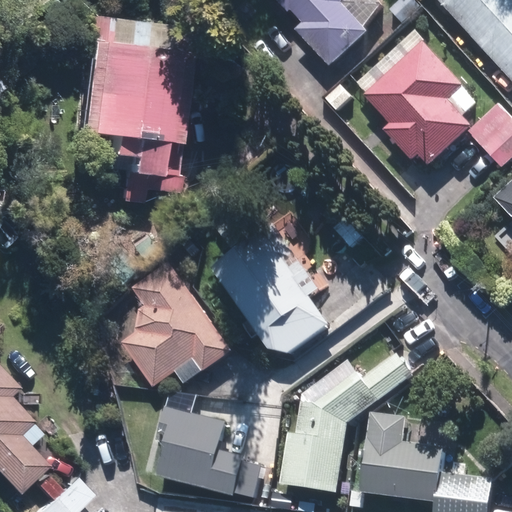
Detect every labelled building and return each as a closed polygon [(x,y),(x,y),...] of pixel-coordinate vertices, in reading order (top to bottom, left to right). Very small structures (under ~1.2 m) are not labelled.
[(369,37),(363,30),(383,11),(373,0),(276,0),(274,2),(288,19),(292,15),(305,29),(296,37),(328,73),(369,37)] [(511,0),(439,0),(511,80),(511,0)] [(170,31),(84,24),(82,51),(73,50),(66,139),(97,142),(96,161),(115,162),(115,179),(119,180),(117,206),(140,207),(141,200),(166,202),(171,147),(161,146),(170,31)] [(363,101),(389,129),(381,135),(398,154),(409,166),(417,160),(425,169),(468,131),(460,122),(475,108),(461,92),(421,48),(363,101)] [(335,114),(352,99),(341,87),(325,102),(335,114)] [(511,158),(511,117),(501,106),(468,137),(477,147),(485,155),(500,171),(511,158)] [(511,187),(500,199),(494,205),(511,223),(511,222),(511,187)] [(334,232),(350,250),(361,240),(345,222),(334,232)] [(327,329),(317,315),(307,301),(319,292),(271,227),(209,271),(268,354),(288,358),(327,329)] [(153,235),(133,247),(141,261),(161,249),(153,235)] [(140,276),(124,256),(100,276),(115,295),(140,276)] [(177,278),(168,266),(130,293),(144,313),(135,318),(144,331),(122,347),(152,391),(174,375),(183,387),(214,367),(232,356),(177,278)] [(360,386),(348,364),(302,398),(296,438),(287,437),(279,490),(335,499),(346,428),(411,380),(396,359),(360,386)] [(0,489),(7,498),(39,469),(21,450),(35,438),(2,402),(11,394),(0,381),(0,489)] [(157,483),(231,500),(251,505),(259,470),(249,467),(239,465),(240,460),(218,455),(226,424),(166,410),(159,441),(166,442),(157,483)] [(438,453),(402,450),(405,421),(369,418),(366,446),(363,446),(358,497),(433,504),(435,477),(438,453)] [(491,483),(435,477),(433,504),(431,511),(488,511),(489,503),(491,483)] [(70,511),(88,496),(73,480),(37,511),(70,511)]
